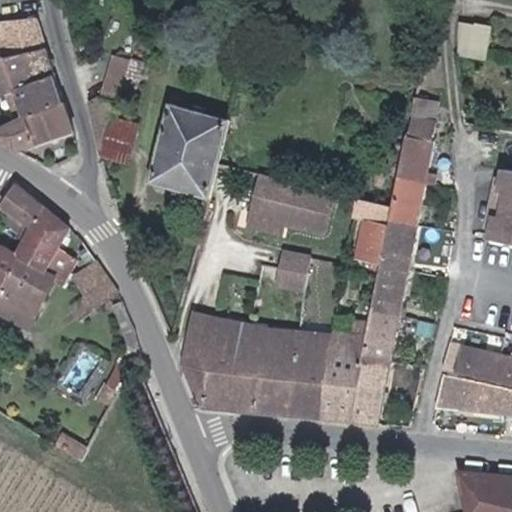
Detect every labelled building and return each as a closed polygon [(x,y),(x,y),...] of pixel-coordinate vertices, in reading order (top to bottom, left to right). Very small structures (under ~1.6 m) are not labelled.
[(0,64),(11,61),(47,49),(36,17),(0,24),(0,64)] [(500,23),(467,17),(463,51),(494,56),(500,23)] [(421,102),(405,175),(433,182),(442,142),(437,140),(441,123),(435,121),(438,103),(432,101),(436,86),(446,88),(448,34),(436,31),(421,102)] [(47,49),(11,61),(23,94),(59,80),(47,49)] [(134,65),(115,60),(101,100),(88,107),(99,139),(105,156),(105,154),(117,116),(134,65)] [(0,103),(23,94),(11,61),(0,64),(0,103)] [(59,80),(23,94),(0,103),(0,106),(9,128),(66,99),(59,80)] [(66,99),(9,128),(0,132),(0,140),(25,154),(78,130),(66,99)] [(216,190),(223,163),(234,121),(178,107),(158,183),(214,197),(216,190)] [(138,123),(117,116),(105,154),(126,161),(138,123)] [(326,234),(336,202),(296,190),(298,182),(267,172),(255,212),(288,222),(326,234)] [(396,212),(396,214),(425,221),(433,182),(405,175),(396,212)] [(511,210),(511,176),(506,175),(503,187),(502,194),(496,193),(493,206),(511,210)] [(332,192),(298,182),(296,190),(336,202),(338,194),(334,193),(332,192)] [(41,199),(24,189),(4,216),(14,222),(20,213),(27,217),(41,199)] [(393,233),(396,214),(396,212),(361,201),(358,217),(367,220),(359,263),(384,271),(393,233)] [(511,249),(511,210),(493,206),(489,225),(495,226),(493,232),(491,244),(511,249)] [(0,314),(24,328),(54,275),(63,280),(76,258),(57,247),(71,224),(44,209),(15,258),(0,249),(0,314)] [(285,234),(288,222),(255,212),(251,224),(285,234)] [(425,221),(396,214),(393,233),(384,271),(371,330),(350,421),(380,424),(425,221)] [(311,275),(315,259),(289,252),(285,268),(281,284),(307,291),(311,275)] [(127,284),(105,257),(82,277),(95,291),(105,302),(127,284)] [(95,291),(80,303),(91,315),(105,302),(95,291)] [(302,346),(304,335),(195,312),(192,323),(286,343),(302,346)] [(477,316),(466,314),(464,325),(474,327),(477,316)] [(294,416),(304,346),(302,346),(286,343),(192,323),(182,363),(201,408),(294,416)] [(319,419),(350,421),(371,330),(363,329),(361,341),(334,339),(332,350),(335,351),(319,419)] [(334,339),(304,335),(302,346),(304,346),(332,350),(334,339)] [(332,350),(304,346),(294,416),(319,419),(335,351),(332,350)] [(461,384),(468,358),(461,356),(454,382),(461,384)] [(511,369),(468,358),(461,384),(511,397),(511,369)] [(430,413),(511,421),(511,399),(438,380),(430,413)] [(511,511),(511,477),(462,473),(470,511),(511,511)]
